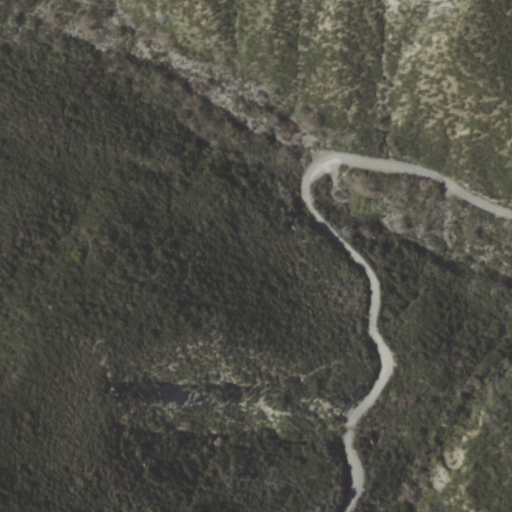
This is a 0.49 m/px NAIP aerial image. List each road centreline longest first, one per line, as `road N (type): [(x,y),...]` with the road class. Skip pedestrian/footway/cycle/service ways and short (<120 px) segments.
road 1 (track): [(316,166),(302,185),(309,206),(368,276),(370,331),(384,365),(343,433),(362,475),(349,511)]
road 2 (track): [(511,215),(409,170),(340,160),(316,166)]
